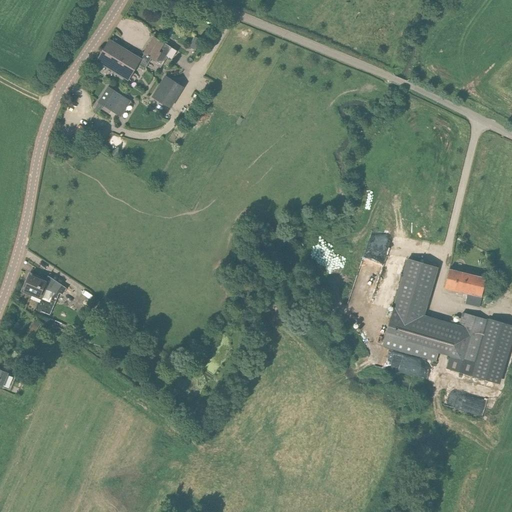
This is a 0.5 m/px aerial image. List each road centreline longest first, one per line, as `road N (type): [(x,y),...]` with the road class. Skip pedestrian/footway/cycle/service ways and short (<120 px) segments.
road 1 (unclassified): [(201,0),(511,134)]
road 2 (tertiary): [(0,305),(50,113),(121,0)]
